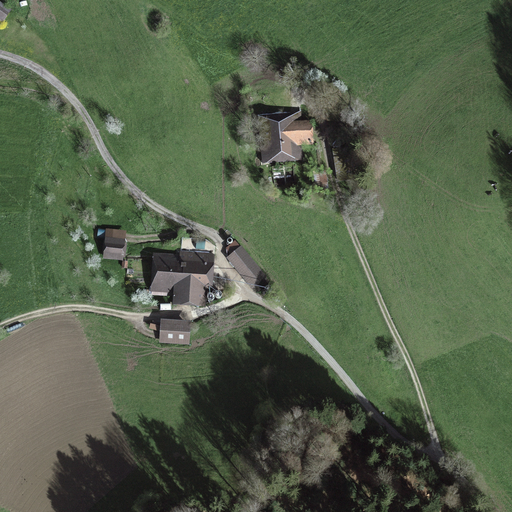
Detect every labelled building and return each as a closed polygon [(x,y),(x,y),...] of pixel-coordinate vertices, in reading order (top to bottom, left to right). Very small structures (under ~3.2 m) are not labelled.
[(266,122),(269,157),(296,155),(294,139),(305,137),(304,127),(293,128),(292,120),(266,122)] [(334,151),(339,181),(358,179),(353,148),(334,151)] [(208,241),(183,239),(181,263),(160,261),(158,287),(175,289),(174,302),(204,304),(207,265),(214,265),(215,248),(208,241)] [(251,287),(263,278),(235,243),(223,253),(251,287)] [(124,246),(109,245),(108,254),(123,255),(124,246)] [(263,278),(251,287),(256,293),(267,284),(263,278)] [(186,340),(187,325),(164,323),(164,324),(163,339),(186,340)]
